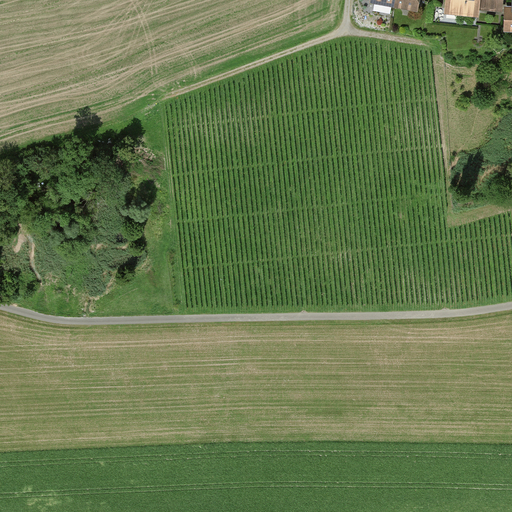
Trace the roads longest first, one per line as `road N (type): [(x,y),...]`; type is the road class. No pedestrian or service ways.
road 1 (track): [(511,306),(429,315),(66,321),(0,305)]
road 2 (track): [(0,157),(345,29),(431,43)]
